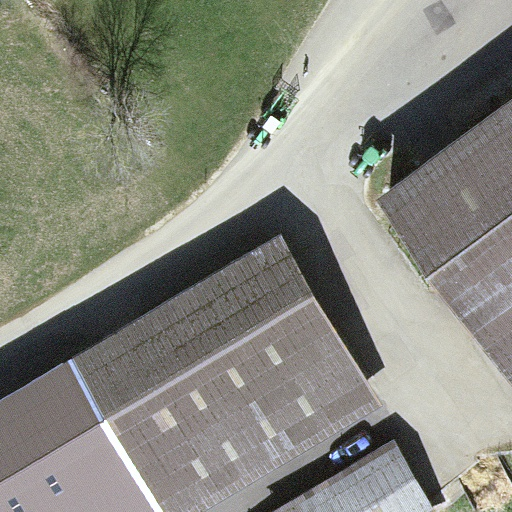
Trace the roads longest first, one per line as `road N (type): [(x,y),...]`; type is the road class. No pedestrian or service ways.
road 1 (unclassified): [(0,343),(136,260),(246,167)]
road 2 (track): [(246,167),(393,0)]
